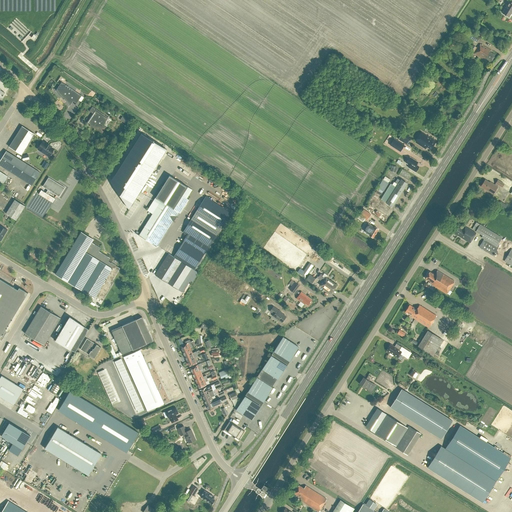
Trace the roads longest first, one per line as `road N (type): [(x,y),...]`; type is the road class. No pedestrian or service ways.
road 1 (primary): [(242,480),(511,55)]
road 2 (unclassified): [(269,497),(511,113)]
road 3 (unclassified): [(145,297),(95,182),(25,88)]
road 4 (unknown): [(327,404),(489,508)]
road 5 (unclassified): [(211,446),(145,297)]
